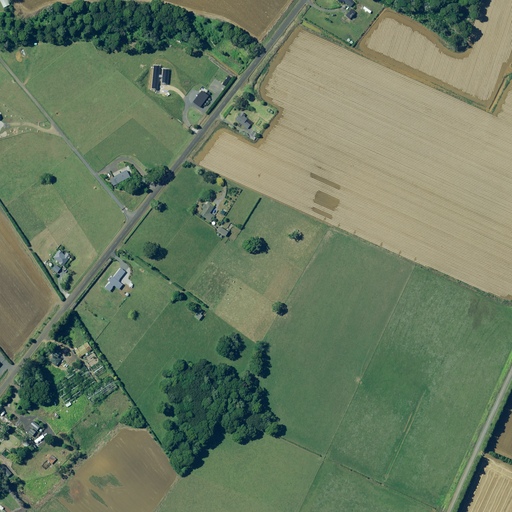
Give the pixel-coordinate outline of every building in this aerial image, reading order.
[(247,119),(247,118),(244,116),(245,115),(242,112),(236,120),(248,129),(250,125),(246,122),(248,120),(247,119)] [(130,177),(126,170),(114,177),(115,177),(110,180),(113,186),(130,177)] [(214,206),(208,203),(207,205),(204,204),(201,208),(204,209),(200,215),(211,222),(215,216),(210,213),(214,206)] [(228,232),(220,227),(217,231),(226,236),(228,232)] [(60,249),(53,258),(59,263),(63,266),(70,256),(60,249)] [(61,269),(56,265),(52,270),(57,273),(61,269)] [(125,272),(120,268),(113,277),(112,277),(109,281),(110,282),(106,288),(110,292),(114,286),(119,290),(123,285),(118,281),(125,272)] [(202,312),(199,310),(195,317),(199,320),(203,316),(201,314),(202,312)] [(92,350),(87,342),(77,349),(77,348),(74,350),(79,358),(92,350)] [(60,354),(56,350),(51,356),(52,357),(49,360),(52,363),(56,367),(61,360),(58,357),(60,354)] [(41,427),(34,421),(30,426),(37,431),(41,427)] [(12,474),(3,464),(0,467),(0,468),(8,477),(12,474)]
